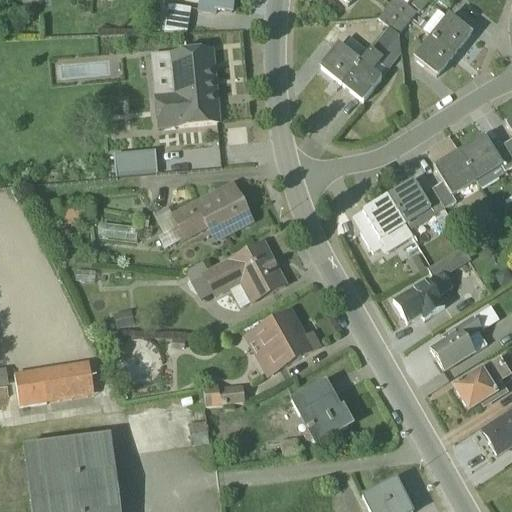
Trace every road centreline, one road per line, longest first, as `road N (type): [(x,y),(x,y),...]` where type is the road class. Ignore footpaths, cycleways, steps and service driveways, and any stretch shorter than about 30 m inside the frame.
road 1 (residential): [(465,511),(310,237),(291,185)]
road 2 (unknown): [(425,440),(168,473)]
road 3 (residential): [(511,81),(399,149),(291,185)]
road 4 (residential): [(291,185),(276,111),(277,0)]
